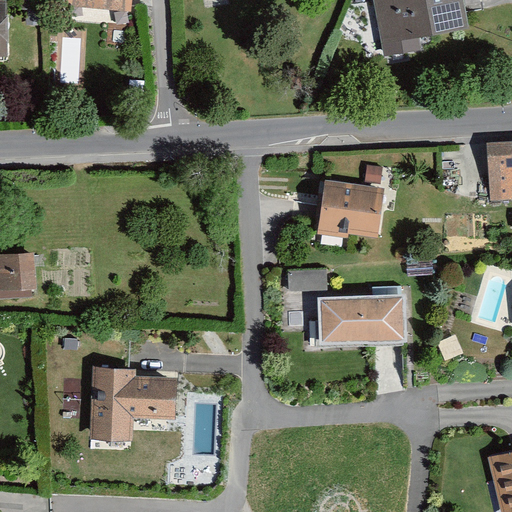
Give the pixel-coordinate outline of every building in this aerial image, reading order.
[(18,0),(19,12),(33,12),(32,0),(18,0)] [(60,0),(60,7),(127,15),(128,0),(60,0)] [(458,0),(370,0),(368,0),(378,49),(464,32),(458,0)] [(511,145),(483,148),(486,206),(511,204),(511,145)] [(318,183),(310,239),(340,244),(342,235),(372,240),(379,192),(318,183)] [(29,257),(0,259),(0,298),(32,297),(29,257)] [(289,288),(328,287),(327,266),(288,267),(289,288)] [(399,298),(309,301),(311,352),(401,348),(399,298)] [(126,372),(86,371),(84,446),(127,447),(128,421),(169,422),(171,380),(126,379),(126,372)] [(511,511),(511,453),(482,461),(493,511),(511,511)]
